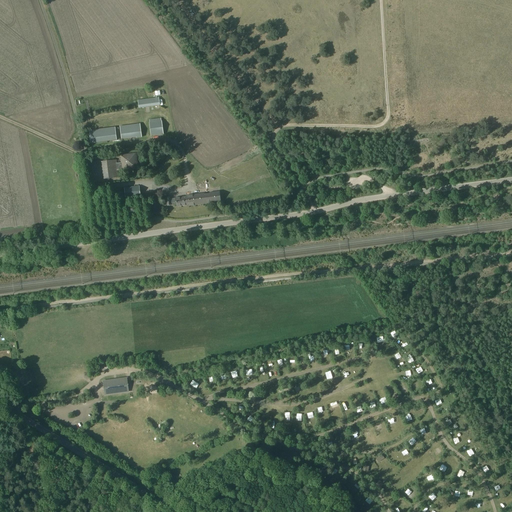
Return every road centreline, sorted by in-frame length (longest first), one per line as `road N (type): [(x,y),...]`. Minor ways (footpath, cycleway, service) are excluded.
road 1 (track): [(0,310),(511,252)]
road 2 (tertiary): [(99,240),(511,179)]
road 3 (track): [(379,0),(384,124),(288,125),(272,136),(316,211)]
road 4 (unclassified): [(99,240),(76,118),(41,0)]
road 5 (tertiary): [(178,511),(0,401)]
road 6 (unknown): [(160,88),(186,152),(187,186),(92,192)]
road 7 (unknown): [(204,405),(214,394),(331,362)]
